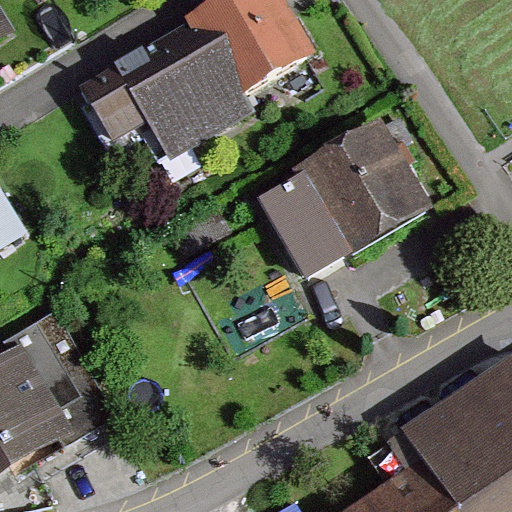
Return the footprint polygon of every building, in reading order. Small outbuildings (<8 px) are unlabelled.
[(236,103),(302,63),(265,0),(205,0),(212,11),(187,26),(189,29),(77,95),(114,157),(148,137),(153,146),(179,131),(189,148),(244,116),(236,103)] [(299,279),(415,211),(371,137),(299,180),(300,183),(257,208),(299,279)] [(186,256),(221,237),(208,215),(174,234),(186,256)] [(55,439),(35,406),(84,377),(50,319),(0,348),(0,349),(10,366),(0,371),(0,460),(5,469),(55,439)] [(511,511),(511,367),(367,464),(390,498),(369,511),(511,511)]
